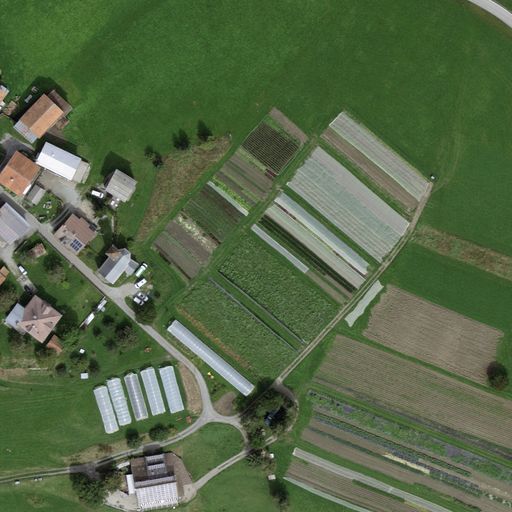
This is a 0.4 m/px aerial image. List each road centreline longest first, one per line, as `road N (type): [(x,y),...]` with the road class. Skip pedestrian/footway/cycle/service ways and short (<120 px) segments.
road 1 (residential): [(75,469),(184,436),(208,414),(206,392),(194,371),(0,193)]
road 2 (track): [(208,414),(237,420),(276,394),(288,395),(297,412),(288,431),(187,494)]
